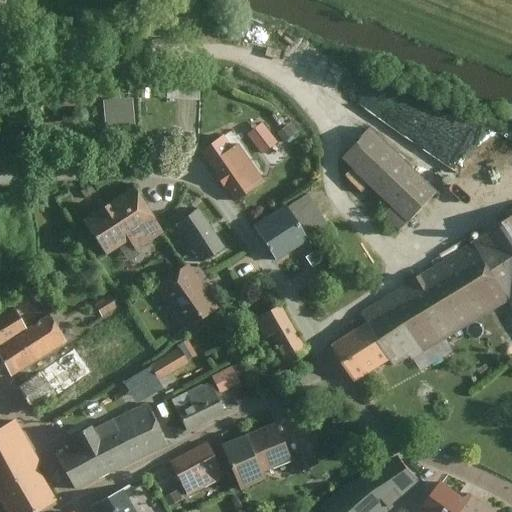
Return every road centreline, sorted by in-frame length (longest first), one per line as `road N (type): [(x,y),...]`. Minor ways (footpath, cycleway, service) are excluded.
road 1 (residential): [(0,175),(124,168),(200,179),(221,194),(332,375)]
road 2 (residential): [(332,375),(68,503)]
road 3 (residential): [(332,375),(378,431),(511,497)]
road 4 (residential): [(0,383),(68,503)]
